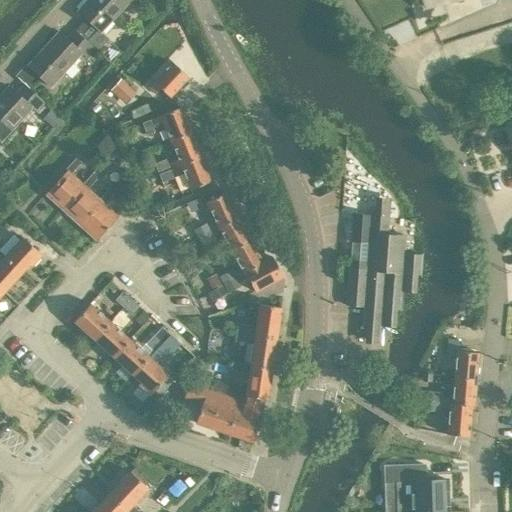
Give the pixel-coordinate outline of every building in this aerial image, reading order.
[(87,0),(77,11),(84,18),(74,30),(95,50),(96,50),(107,39),(100,32),(129,0),(132,0),(137,4),(140,0),(87,0)] [(423,0),(426,9),(460,0),(423,0)] [(511,21),(458,37),(474,92),(511,80),(511,21)] [(87,58),(95,50),(74,30),(66,39),(58,32),(27,66),(50,87),(81,53),(87,58)] [(153,80),(147,87),(155,95),(161,89),(170,97),(188,77),(172,62),(154,82),(153,80)] [(37,113),(45,104),(24,85),(16,93),(8,86),(0,95),(0,141),(0,142),(31,108),(37,113)] [(162,121),(171,141),(191,132),(181,107),(160,115),(160,116),(142,123),(147,135),(155,132),(152,125),(162,121)] [(166,159),(154,164),(158,172),(169,168),(170,169),(172,173),(182,169),(180,165),(201,157),(191,132),(171,141),(178,159),(168,163),(166,159)] [(211,181),(201,157),(180,165),(182,169),(190,189),(211,181)] [(66,170),(46,193),(64,210),(84,186),(82,184),(70,174),(80,163),(75,158),(65,169),(66,170)] [(170,169),(158,174),(159,175),(162,182),(173,178),(172,173),(170,169)] [(84,186),(64,210),(81,225),(101,202),(99,199),(87,189),(97,178),(92,173),(82,184),(84,186)] [(101,202),(81,225),(97,240),(118,216),(104,204),(114,193),(108,189),(99,199),(101,202)] [(206,202),(216,222),(208,226),(206,223),(194,229),(203,246),(215,240),(213,236),(220,232),(219,230),(239,220),(237,217),(226,193),(206,202)] [(352,214),(348,267),(346,305),(364,306),(363,315),(372,315),(372,324),(391,326),(392,308),(401,309),(402,291),(411,292),(413,274),(421,274),(423,254),(404,253),(405,236),(388,235),(390,198),(374,197),(373,215),(352,214)] [(222,234),(231,251),(250,240),(239,220),(219,230),(220,232),(222,234)] [(22,237),(5,255),(22,272),(29,264),(31,266),(41,255),(22,237)] [(241,269),(237,271),(233,273),(231,269),(219,276),(229,292),(240,286),(238,282),(247,277),(244,273),(262,262),(250,240),(231,251),(241,269)] [(5,255),(0,260),(0,287),(4,292),(22,272),(5,255)] [(244,273),(247,277),(255,292),(283,276),(272,257),(262,262),(244,273)] [(215,274),(206,279),(212,290),(221,285),(215,274)] [(207,293),(211,302),(228,293),(223,285),(207,293)] [(115,300),(123,306),(130,299),(122,292),(115,300)] [(130,299),(123,306),(131,314),(138,306),(130,299)] [(74,322),(95,341),(111,323),(90,304),(74,322)] [(255,326),(237,324),(223,322),(222,330),(236,332),(276,338),(281,307),(259,304),(255,326)] [(111,323),(95,341),(114,358),(129,340),(111,323)] [(161,327),(154,335),(162,342),(169,334),(161,327)] [(253,343),(250,365),(272,369),(276,338),(236,332),(235,340),(253,343)] [(162,342),(153,351),(164,362),(173,352),(170,349),(177,341),(169,334),(162,342)] [(441,393),(428,392),(417,391),(416,400),(415,400),(414,409),(440,412),(440,407),(449,408),(446,434),(468,436),(471,406),(474,406),(478,353),(457,351),(458,340),(448,339),(446,355),(455,356),(452,399),(441,398),(441,393)] [(129,340),(114,358),(133,375),(149,357),(129,340)] [(168,375),(149,357),(133,375),(141,382),(139,384),(150,394),(168,375)] [(248,373),(246,392),(245,396),(265,399),(267,399),(272,369),(250,365),(231,362),(230,371),(248,373)] [(188,383),(183,398),(201,404),(195,423),(228,434),(235,413),(228,411),(232,398),(227,396),(210,390),(207,389),(204,388),(207,378),(195,374),(192,384),(188,383)] [(230,386),(227,396),(232,398),(244,401),(245,396),(246,392),(230,386)] [(228,411),(235,413),(228,434),(253,442),(260,421),(257,420),(265,399),(245,396),(244,401),(232,398),(228,411)] [(436,465),(390,465),(391,511),(454,511),(454,477),(436,478),(436,465)] [(110,492),(128,511),(139,511),(132,505),(148,488),(129,471),(110,492)] [(128,511),(110,492),(91,511),(128,511)]
